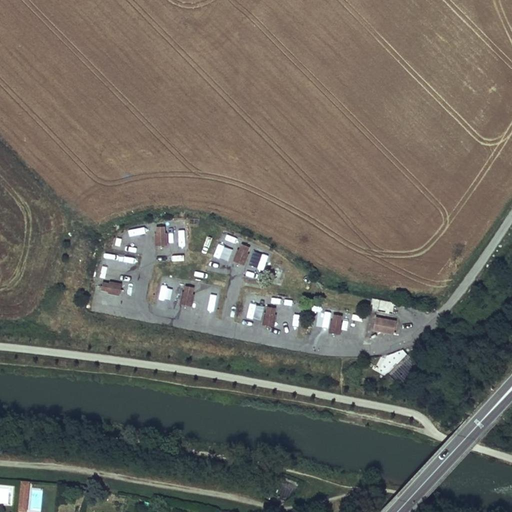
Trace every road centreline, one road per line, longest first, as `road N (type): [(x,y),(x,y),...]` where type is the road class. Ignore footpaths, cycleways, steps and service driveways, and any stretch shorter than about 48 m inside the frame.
road 1 (track): [(341,496),(289,506),(249,502),(84,465),(0,460)]
road 2 (tertiary): [(397,511),(511,387)]
